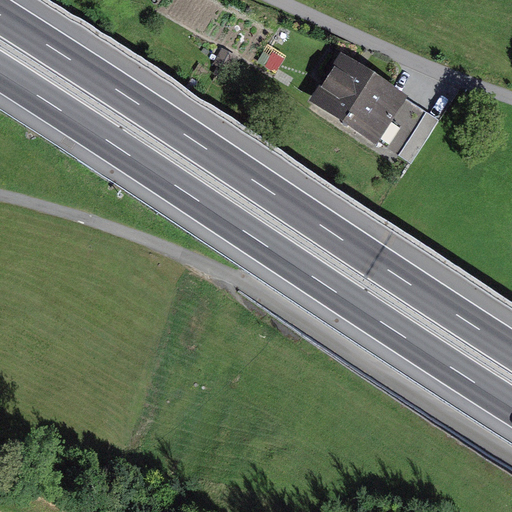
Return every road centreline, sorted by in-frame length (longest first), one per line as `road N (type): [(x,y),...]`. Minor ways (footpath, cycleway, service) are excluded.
road 1 (motorway): [(0,71),(511,402)]
road 2 (motorway): [(511,343),(0,15)]
road 3 (track): [(0,191),(134,235),(223,276),(511,452)]
